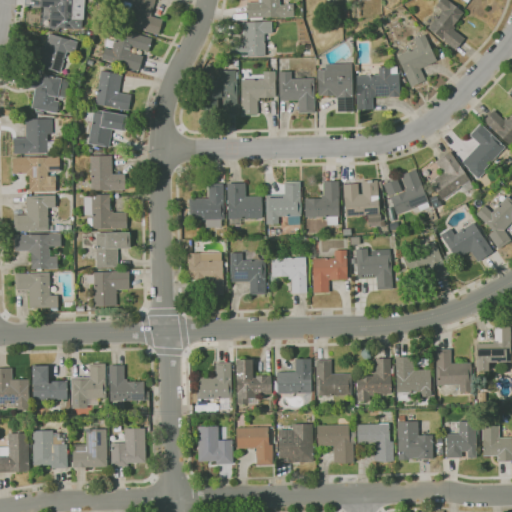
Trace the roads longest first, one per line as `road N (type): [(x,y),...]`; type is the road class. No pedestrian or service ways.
road 1 (residential): [(511,280),(433,316),(389,324),(0,333)]
road 2 (residential): [(206,0),(165,111),(162,310),(174,511)]
road 3 (residential): [(511,34),(446,111),(394,140),(164,150)]
road 4 (residential): [(362,493),(174,498)]
road 5 (residential): [(174,498),(0,509)]
road 6 (residential): [(511,495),(362,493)]
